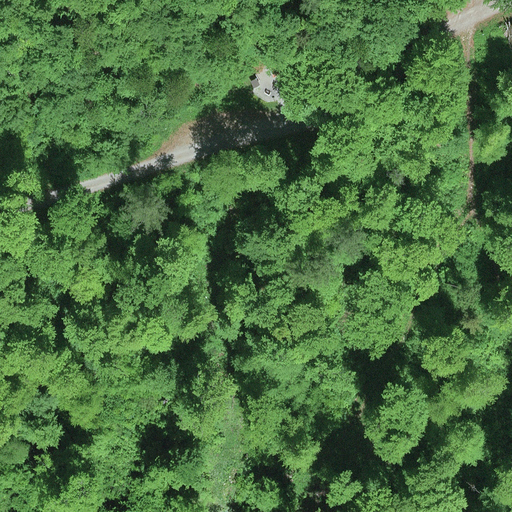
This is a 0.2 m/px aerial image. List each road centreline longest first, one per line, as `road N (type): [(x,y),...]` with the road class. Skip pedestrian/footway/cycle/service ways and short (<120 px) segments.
road 1 (track): [(0,208),(298,124),(352,101),(427,42),(510,0)]
road 2 (track): [(511,307),(479,201),(463,20)]
